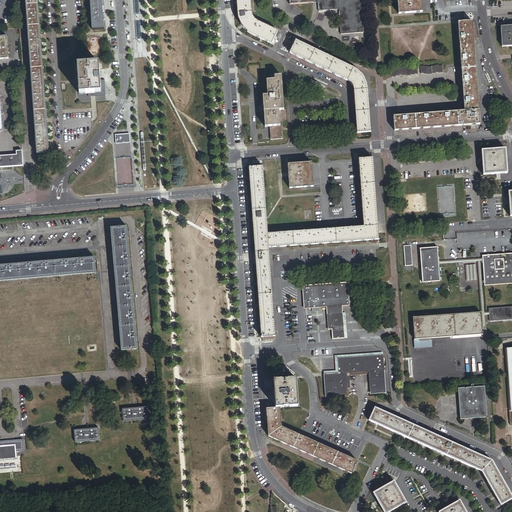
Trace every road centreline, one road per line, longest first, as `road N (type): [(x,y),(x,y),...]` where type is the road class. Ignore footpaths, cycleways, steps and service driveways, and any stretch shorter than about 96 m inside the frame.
road 1 (residential): [(353,511),(386,446),(320,417),(309,379),(281,348)]
road 2 (residential): [(372,341),(387,351),(394,406),(502,458),(511,472)]
road 3 (residential): [(65,175),(120,101),(119,0)]
road 4 (residential): [(234,190),(58,206)]
road 5 (residential): [(51,0),(65,175)]
road 6 (residential): [(349,146),(511,133)]
road 7 (residential): [(234,190),(246,351)]
road 8 (residential): [(246,351),(251,434),(273,481)]
road 9 (residential): [(224,34),(232,156)]
